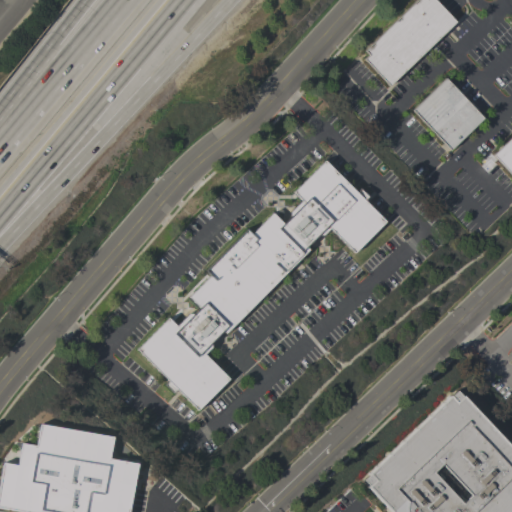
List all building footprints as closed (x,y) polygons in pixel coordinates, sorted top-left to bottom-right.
[(362,58),(366,54),(362,50),(413,0),(433,0),(454,21),(387,85),(362,58)] [(481,117),(448,149),(410,110),(443,78),(481,117)] [(511,134),(511,175),(491,154),(511,134)] [(208,275),(203,271),(245,229),(249,233),(270,212),(282,223),(288,217),(287,215),(287,212),(299,199),(291,191),(323,160),(354,191),(358,187),(367,196),(363,200),(384,221),(353,253),(328,228),(321,235),(317,235),(305,247),(308,249),(224,333),(221,331),(209,342),(210,347),(203,354),(227,379),(196,410),(175,389),(171,393),(162,384),(166,380),(135,349),(166,317),(174,325),(186,313),(190,313),(191,315),(198,308),(187,296),(208,275)] [(446,395),(447,396),(453,390),(458,396),(459,395),(511,449),(511,511),(389,511),(365,486),(365,485),(360,479),(366,474),(365,473),(446,395)] [(126,511),(53,511),(48,511),(47,511),(29,511),(0,507),(0,467),(1,462),(15,465),(19,443),(33,445),(37,423),(111,436),(107,458),(135,463),(126,511)]
